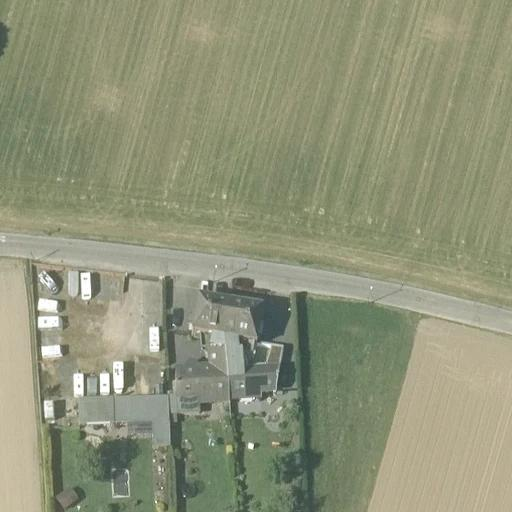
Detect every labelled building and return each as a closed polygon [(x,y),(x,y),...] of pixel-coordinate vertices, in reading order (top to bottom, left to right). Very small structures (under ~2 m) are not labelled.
[(230,307),(198,302),(196,318),(190,317),(188,325),(194,327),(193,337),(211,341),(224,343),(230,307)] [(262,313),(230,307),(224,343),(236,345),(256,348),(262,313)] [(224,343),(211,341),(209,352),(225,355),(224,346),(224,343)] [(236,345),(224,343),(224,346),(225,355),(237,357),(236,345)] [(272,350),(265,376),(281,375),(285,352),(272,350)] [(225,355),(209,352),(211,376),(212,398),(228,397),(225,355)] [(237,357),(225,355),(228,397),(244,396),(243,377),(242,358),(237,357)] [(265,376),(243,377),(244,396),(277,394),(281,375),(265,376)] [(211,376),(175,378),(176,400),(176,401),(188,400),(188,410),(198,409),(197,399),(212,398),(211,376)] [(165,401),(112,403),(112,401),(95,401),(95,400),(78,400),(79,428),(166,426),(166,420),(165,401)] [(188,400),(176,401),(176,400),(165,401),(166,420),(199,417),(198,409),(188,410),(188,400)]
